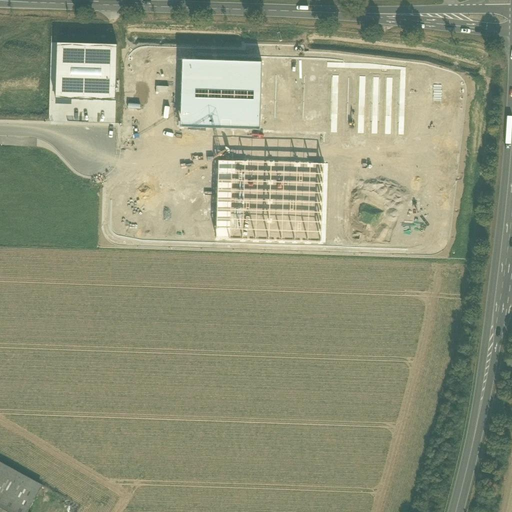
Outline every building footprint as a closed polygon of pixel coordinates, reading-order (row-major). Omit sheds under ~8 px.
[(0,39),(0,110),(43,112),(45,41),(0,39)] [(57,44),(56,100),(72,100),(116,101),(117,45),(57,44)] [(180,128),(232,129),(260,131),(260,130),(262,63),(182,60),(180,128)] [(232,129),(232,161),(324,164),(325,132),(260,130),(260,131),(232,129)] [(324,164),(232,161),(218,161),(215,240),(322,243),(324,164)] [(85,189),(0,186),(0,230),(83,233),(85,189)] [(0,511),(26,511),(41,486),(0,463),(0,511)]
